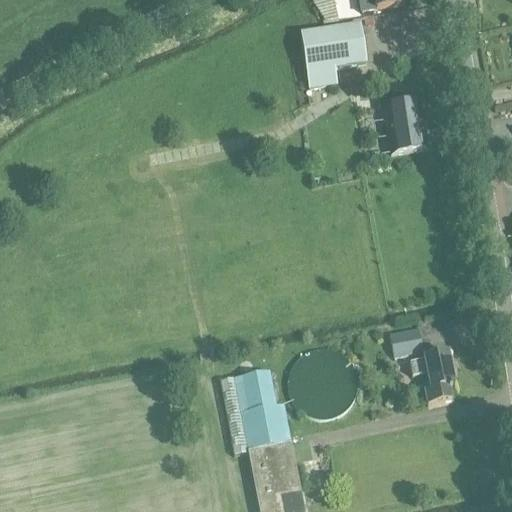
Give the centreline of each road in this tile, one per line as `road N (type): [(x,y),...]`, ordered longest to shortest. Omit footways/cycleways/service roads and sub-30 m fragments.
road 1 (tertiary): [(511,347),(457,0)]
road 2 (tertiary): [(0,100),(195,0)]
